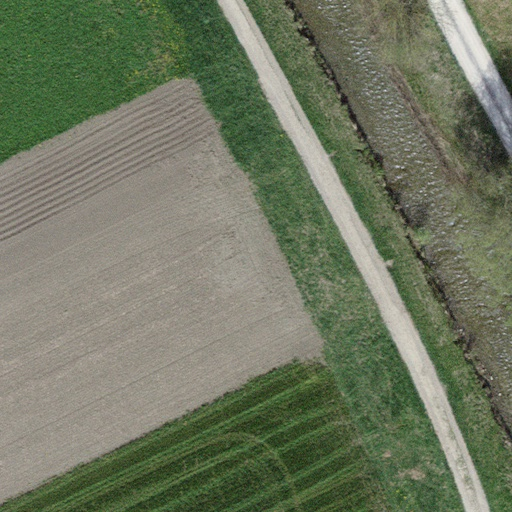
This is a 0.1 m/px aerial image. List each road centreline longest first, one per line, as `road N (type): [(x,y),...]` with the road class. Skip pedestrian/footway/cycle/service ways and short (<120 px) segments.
road 1 (track): [(231,0),(401,305),(480,511)]
road 2 (track): [(511,122),(446,0)]
